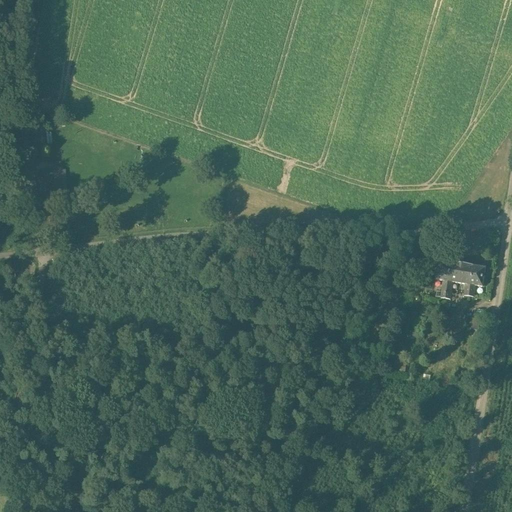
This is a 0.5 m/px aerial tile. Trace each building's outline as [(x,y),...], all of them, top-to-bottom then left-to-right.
[(60,170),(45,171),(47,195),(62,194),(60,170)] [(450,264),(438,262),(436,280),(443,282),(448,282),(451,263),(450,263),(450,264)] [(462,265),(451,263),(448,282),(453,283),(459,284),(462,265)] [(473,267),(462,265),(459,284),(466,285),(470,286),(473,267)] [(485,269),(474,267),(473,267),(470,286),(475,287),(482,288),(485,269)] [(480,318),(473,317),(471,330),(478,331),(480,318)]
